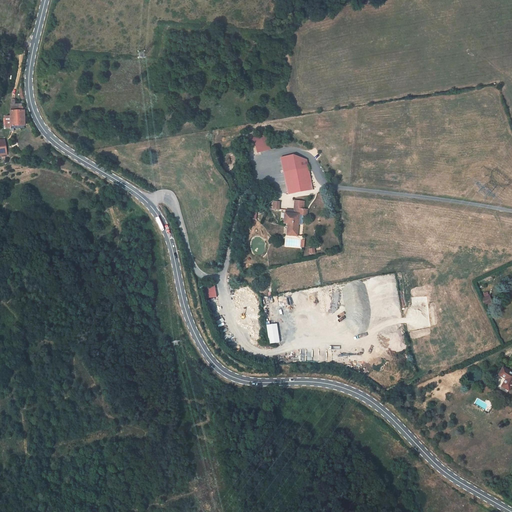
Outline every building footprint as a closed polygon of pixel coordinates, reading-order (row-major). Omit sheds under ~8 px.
[(19,105),(10,105),(11,116),(6,116),(6,120),(6,124),(6,128),(11,128),(11,126),(25,126),(24,111),(23,106),(19,106),(19,105)] [(255,142),(258,152),(271,149),(267,134),(254,138),(254,139),(252,140),(252,142),(255,142)] [(284,172),(288,194),(313,189),(308,167),(307,160),(293,155),(281,157),(284,172)] [(287,210),(286,213),(299,214),(299,215),(307,215),(307,210),(304,209),(305,202),(295,201),(294,211),(287,210)] [(285,213),(284,223),(288,223),(287,235),(297,236),(299,215),(299,214),(286,213),(285,213)] [(502,386),(509,390),(511,384),(511,373),(503,368),(499,374),(507,379),(502,386)]
